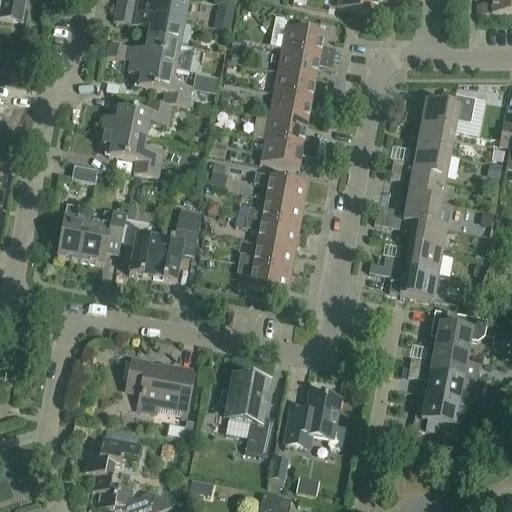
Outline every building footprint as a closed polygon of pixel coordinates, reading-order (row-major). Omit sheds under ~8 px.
[(0,7),(0,21),(21,26),(26,4),(23,3),(23,0),(0,0),(1,0),(0,7)] [(119,0),(117,0),(115,12),(184,25),(189,2),(180,0),(154,0),(153,6),(119,0)] [(392,0),(338,0),(337,11),(375,18),(378,5),(391,8),(392,0)] [(511,0),(490,0),(491,7),(477,7),(477,18),(511,17),(511,0)] [(395,4),(395,14),(412,15),(413,4),(395,4)] [(149,32),(147,43),(180,49),(184,25),(115,12),(113,25),(149,32)] [(285,30),(281,54),(333,63),(335,53),(321,50),(323,37),(285,30)] [(106,61),(130,65),(175,73),(180,49),(147,43),(144,54),(109,47),(106,61)] [(281,54),(277,76),(315,83),(317,70),(331,73),(333,63),(281,54)] [(165,97),(162,108),(171,109),(187,112),(191,91),(172,87),(175,73),(130,65),(127,77),(140,80),(137,91),(165,97)] [(277,76),(272,98),(325,108),(327,98),(313,95),(315,83),(277,76)] [(425,106),(420,130),(454,136),(456,124),(470,126),(474,103),(443,97),(440,109),(425,106)] [(272,98),(268,120),(307,127),(309,115),(323,117),(325,108),(272,98)] [(103,121),(100,134),(146,142),(149,128),(167,131),(171,109),(162,108),(147,105),(144,117),(117,112),(115,123),(103,121)] [(268,120),(264,142),(317,152),(318,142),(304,140),(307,127),(268,120)] [(511,127),(503,126),(499,149),(509,151),(505,173),(511,174),(511,127)] [(420,130),(416,154),(449,160),(454,136),(420,130)] [(79,150),(94,145),(89,132),(75,137),(79,150)] [(146,142),(100,134),(98,146),(110,149),(108,160),(135,165),(133,177),(158,182),(162,160),(143,157),(146,142)] [(317,152),(264,142),(260,165),(298,172),(301,160),(315,162),(317,152)] [(393,164),(391,174),(404,176),(412,177),(445,183),(449,160),(416,154),(413,168),(393,164)] [(71,183),(94,188),(97,174),(73,170),(71,183)] [(391,174),(390,182),(402,185),(404,176),(391,174)] [(267,190),(264,203),(303,210),(307,186),(255,177),(253,187),(267,190)] [(411,178),(407,201),(441,207),(445,183),(412,177),(411,178)] [(377,211),(376,220),(403,225),(436,231),(436,230),(446,232),(450,209),(441,207),(407,201),(404,216),(377,211)] [(248,212),(246,222),(299,232),(303,210),(264,203),(262,215),(248,212)] [(56,260),(79,265),(87,226),(74,223),(76,210),(66,208),(56,260)] [(106,253),(119,255),(120,247),(125,223),(125,224),(126,220),(105,216),(103,229),(87,226),(79,265),(103,269),(106,253)] [(411,236),(408,250),(441,256),(446,232),(436,230),(436,231),(376,220),(374,229),(411,236)] [(259,234),(256,247),(295,254),(299,232),(246,222),(245,232),(259,234)] [(128,278),(151,283),(159,243),(146,241),(148,228),(125,224),(125,223),(120,247),(133,249),(128,278)] [(159,243),(151,283),(175,287),(180,258),(193,261),(198,237),(175,233),(173,246),(159,243)] [(240,257),(238,266),(291,276),(295,254),(256,247),(254,259),(240,257)] [(408,250),(404,274),(437,280),(441,256),(408,250)] [(385,262),(383,270),(396,273),(396,272),(398,264),(385,262)] [(291,276),(238,266),(236,277),(250,279),(248,292),(286,299),(291,276)] [(383,270),(371,268),(369,277),(392,281),(389,296),(432,304),(437,280),(404,274),(396,272),(396,273),(383,270)] [(436,341),(434,352),(467,358),(470,343),(478,345),(484,339),(486,329),(487,325),(458,319),(435,315),(430,340),(436,341)] [(467,358),(434,352),(430,375),(475,384),(477,371),(465,369),(467,358)] [(410,363),(408,372),(421,374),(423,366),(410,363)] [(137,412),(155,415),(157,405),(186,411),(193,375),(132,364),(126,395),(140,398),(137,412)] [(421,374),(408,372),(407,381),(419,384),(421,374)] [(475,384),(430,375),(425,399),(471,407),(475,384)] [(230,410),(228,422),(250,426),(244,456),(267,461),(274,424),(259,421),(266,389),(235,383),(232,396),(221,394),(219,408),(230,410)] [(328,448),(330,452),(338,453),(341,450),(345,431),(334,429),(339,403),(310,397),(306,417),(290,414),(284,447),(309,452),(311,440),(329,444),(328,448)] [(471,407),(425,399),(423,410),(417,409),(413,434),(436,438),(438,427),(466,432),(471,407)] [(243,454),(245,432),(228,431),(227,453),(243,454)] [(151,511),(154,498),(116,491),(114,499),(108,497),(113,469),(121,470),(122,462),(137,465),(140,449),(102,442),(100,449),(85,447),(80,477),(94,480),(89,510),(98,511),(151,511)] [(279,497),(282,467),(267,465),(265,496),(279,497)] [(288,511),(290,504),(262,499),(259,511),(288,511)]
